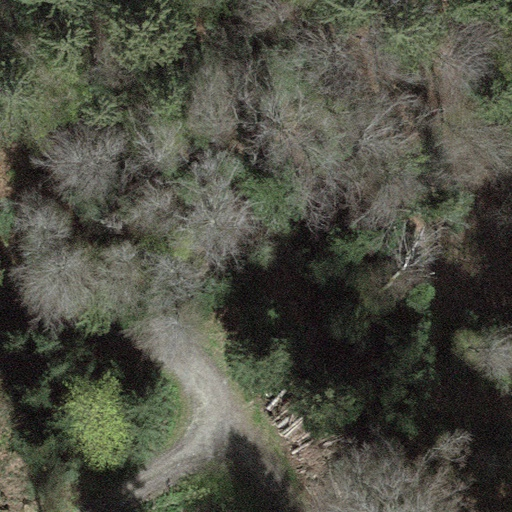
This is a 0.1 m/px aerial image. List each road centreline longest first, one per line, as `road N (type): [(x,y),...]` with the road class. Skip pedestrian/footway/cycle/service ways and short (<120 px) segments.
road 1 (track): [(249,445),(192,364),(141,332),(0,298)]
road 2 (track): [(90,511),(130,482),(249,445)]
